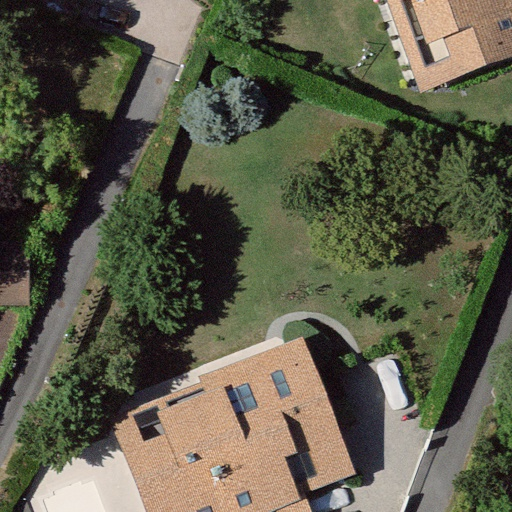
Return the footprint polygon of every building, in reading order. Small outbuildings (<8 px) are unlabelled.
[(370,0),(383,37),(399,30),(415,69),(429,64),(435,80),(497,58),(480,17),(472,19),(465,0),(370,0)] [(399,30),(383,37),(405,94),(435,80),(429,64),(415,69),(399,30)] [(157,502),(161,511),(280,511),(276,503),(269,505),(253,467),(307,442),(279,376),(240,393),(235,381),(193,398),(197,411),(153,428),(161,448),(124,464),(141,508),(157,502)] [(115,443),(124,464),(161,448),(153,428),(115,443)] [(269,505),(276,503),(324,482),(307,442),(253,467),(269,505)] [(143,511),(161,511),(157,502),(141,508),(143,511)]
